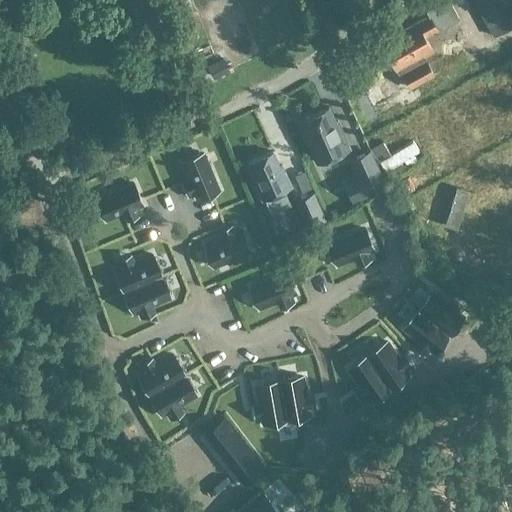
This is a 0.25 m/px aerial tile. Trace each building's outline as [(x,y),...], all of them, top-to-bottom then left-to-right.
[(491,0),(449,0),(440,4),(456,37),(499,16),(491,0)] [(133,25),(145,19),(139,7),(127,13),(133,25)] [(422,61),(401,18),(371,32),(384,60),(373,65),(382,84),(395,78),(393,75),(422,61)] [(430,43),(439,40),(434,23),(426,25),(430,43)] [(511,93),(506,82),(502,84),(494,70),(471,82),(479,97),(434,123),(434,124),(438,121),(453,148),(465,141),(466,143),(508,119),(502,109),(511,103),(511,93)] [(392,83),(367,95),(376,115),(401,103),(392,83)] [(337,121),(336,122),(329,107),(300,120),(306,135),(305,136),(317,163),(350,148),(337,121)] [(382,167),(393,160),(385,147),(374,154),(382,167)] [(395,177),(424,162),(417,148),(387,163),(395,177)] [(262,200),(291,187),(282,165),(279,166),(273,151),(248,162),(256,179),(253,180),(262,200)] [(383,185),(368,152),(352,159),(367,192),(383,185)] [(183,184),(185,189),(188,197),(195,194),(197,200),(219,191),(204,154),(182,163),(189,181),(183,184)] [(503,234),(511,211),(511,201),(499,196),(500,192),(484,186),(482,190),(465,183),(464,187),(440,178),(435,193),(458,202),(453,215),(470,221),(468,228),(484,234),(487,228),(503,234)] [(127,220),(133,218),(140,214),(138,208),(143,206),(134,183),(97,199),(107,221),(125,213),(127,220)] [(295,200),(307,228),(325,220),(313,192),(295,200)] [(388,206),(366,218),(386,252),(408,239),(388,206)] [(32,223),(39,221),(34,207),(27,210),(32,223)] [(221,230),(223,237),(205,244),(214,266),(251,251),(242,229),(236,231),(233,225),(221,230)] [(365,229),(328,244),(330,248),(335,260),(338,266),(356,258),(361,256),(364,263),(371,260),(369,253),(375,251),(365,229)] [(130,255),(125,258),(118,261),(120,267),(115,270),(124,292),(161,276),(151,254),(133,262),(130,255)] [(287,272),(251,287),(252,291),(257,303),(260,309),(278,301),(283,299),(286,306),(294,303),(291,296),(297,294),(287,272)] [(170,298),(161,276),(124,292),(133,314),(139,312),(142,318),(149,315),(154,313),(152,306),(170,298)] [(433,292),(418,310),(449,335),(464,317),(459,313),(464,307),(457,302),(453,307),(433,292)] [(418,310),(403,329),(423,345),(418,350),(425,356),(429,350),(434,354),(449,335),(418,310)] [(201,346),(210,365),(246,348),(236,328),(201,346)] [(388,342),(368,356),(390,388),(410,375),(407,370),(412,366),(408,359),(402,363),(388,342)] [(152,359),(147,361),(140,366),(143,372),(138,375),(150,395),(184,375),(172,355),(155,364),(152,359)] [(368,356),(348,369),(362,390),(356,394),(361,401),(367,397),(370,402),(390,388),(368,356)] [(196,396),(184,375),(150,395),(162,416),(167,413),(171,419),(178,415),(183,412),(179,406),(196,396)] [(303,377),(280,381),(287,420),(310,416),(309,410),(316,409),(315,400),(308,402),(307,396),(303,377)] [(260,410),(253,412),(255,420),(262,419),(263,425),(287,420),(280,381),(256,385),(259,405),(260,410)] [(244,472),(263,455),(252,443),(234,460),(244,472)] [(218,444),(195,457),(218,496),(241,483),(218,444)] [(280,511),(263,493),(242,511),(280,511)]
